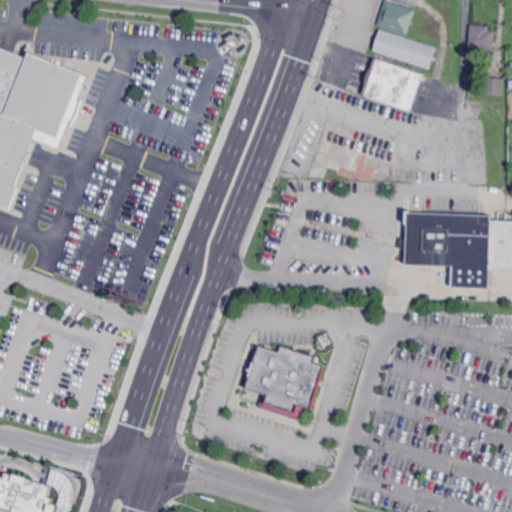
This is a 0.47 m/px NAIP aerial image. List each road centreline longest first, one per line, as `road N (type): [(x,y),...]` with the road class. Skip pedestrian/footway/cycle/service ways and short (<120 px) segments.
road 1 (primary): [(284,0),(117,461)]
road 2 (primary): [(137,511),(255,183)]
road 3 (primary): [(255,183),(320,0)]
